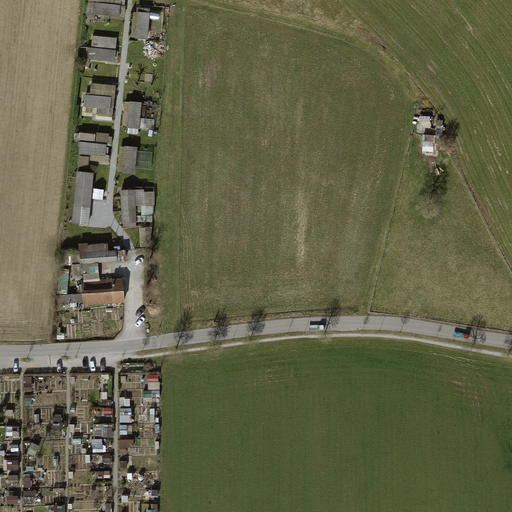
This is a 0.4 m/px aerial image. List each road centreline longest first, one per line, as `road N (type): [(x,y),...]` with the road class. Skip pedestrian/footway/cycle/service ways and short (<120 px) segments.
road 1 (residential): [(511,341),(359,322),(132,345)]
road 2 (residential): [(129,0),(108,219),(131,246),(132,345)]
road 3 (track): [(359,322),(415,92)]
road 4 (residential): [(132,345),(0,351)]
